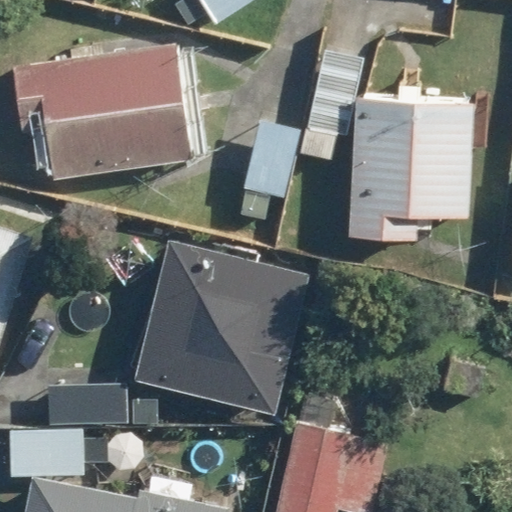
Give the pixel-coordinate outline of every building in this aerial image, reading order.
[(241,0),(190,0),(208,24),(241,0)] [(51,176),(189,157),(173,43),(9,66),(19,132),(44,129),(51,176)] [(301,153),(332,159),(337,135),(344,136),(360,54),(321,46),(301,153)] [(468,105),(352,99),(345,236),(420,240),(421,217),(462,219),(468,105)] [(298,111),(256,104),(241,192),(283,199),(298,111)] [(0,341),(29,238),(0,229),(0,341)] [(305,273),(162,239),(129,380),(271,414),(305,273)] [(273,511),(334,511),(335,511),(340,511),(372,511),(396,416),(368,410),(363,429),(334,422),(341,392),(304,383),(273,511)] [(69,430),(69,433),(6,430),(5,470),(78,473),(79,461),(97,462),(98,431),(69,430)] [(135,488),(133,497),(30,476),(23,511),(225,511),(227,506),(135,488)]
